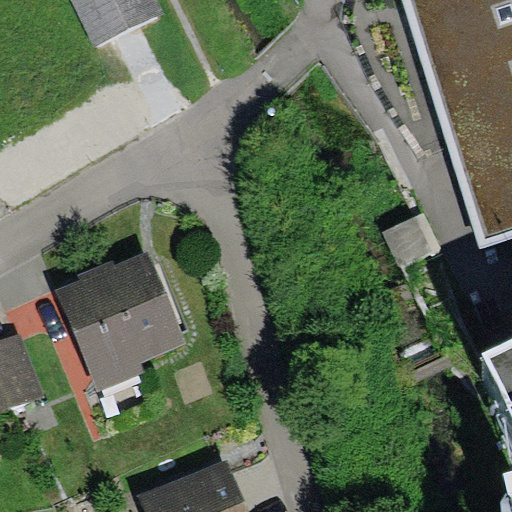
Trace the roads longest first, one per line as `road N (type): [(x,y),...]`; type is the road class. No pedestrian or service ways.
road 1 (residential): [(190,141),(310,511)]
road 2 (residential): [(190,141),(0,238)]
road 3 (residential): [(305,42),(247,100),(190,141)]
